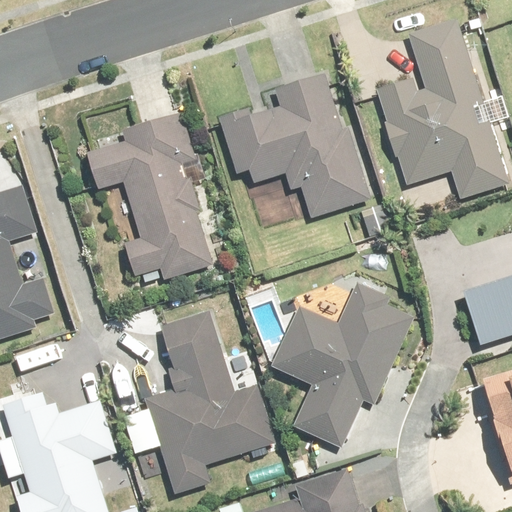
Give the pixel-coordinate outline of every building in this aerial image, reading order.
[(412,40),(427,90),(419,93),(416,82),(379,93),(408,188),(454,174),(462,202),(511,187),(492,126),(511,120),(505,98),(484,105),(460,26),(412,40)] [(345,134),(328,79),(281,93),(286,110),(225,128),(240,176),(251,173),(256,186),(289,176),(295,194),(304,191),(313,221),(378,201),(357,130),(345,134)] [(197,161),(186,118),(125,135),(128,146),(92,156),(101,192),(129,185),(144,242),(129,246),(137,278),(164,271),(167,282),(216,269),(188,164),(197,161)] [(0,348),(40,334),(38,328),(59,320),(44,280),(25,287),(10,246),(41,235),(24,188),(0,196),(0,348)] [(387,210),(363,219),(371,242),(396,233),(387,210)] [(483,349),(511,339),(511,280),(466,296),(483,349)] [(398,301),(362,284),(340,328),(303,310),(274,370),(315,389),(295,430),(342,452),(366,401),(375,405),(416,321),(393,310),(398,301)] [(213,316),(163,331),(176,371),(171,373),(178,394),(153,401),(156,411),(128,420),(139,456),(164,449),(178,496),(213,485),(208,468),(276,448),(258,387),(236,394),(213,316)] [(511,378),(487,386),(511,468),(511,378)] [(119,455),(102,400),(62,413),(60,405),(52,407),(48,393),(24,400),(23,395),(0,402),(0,439),(13,479),(27,475),(33,494),(18,498),(22,511),(112,511),(97,462),(119,455)] [(222,511),(363,511),(354,474),(297,489),(299,497),(244,511),(242,506),(222,511)]
